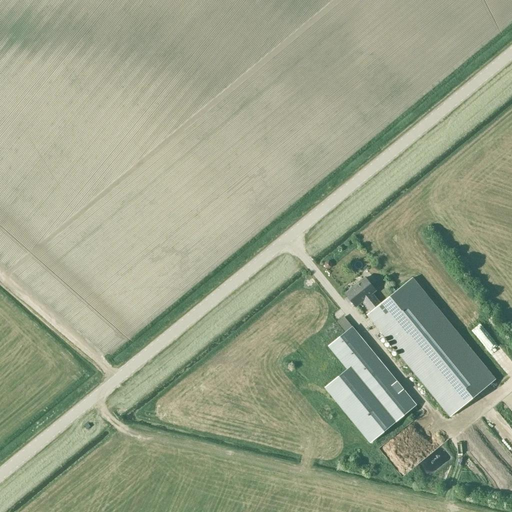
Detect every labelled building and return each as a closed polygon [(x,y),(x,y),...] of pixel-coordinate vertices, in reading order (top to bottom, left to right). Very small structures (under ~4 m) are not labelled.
[(367,315),(450,416),(495,379),(412,278),(380,304),(371,293),(375,290),(365,278),(345,294),(355,306),(362,301),(371,312),(367,315)] [(352,327),(329,347),(392,424),(416,405),(352,327)] [(473,438),(484,429),(478,421),(466,430),(473,438)] [(390,442),(396,449),(406,440),(400,433),(390,442)] [(402,456),(410,457),(411,449),(403,448),(402,456)] [(473,457),(468,462),(487,482),(492,477),(473,457)]
